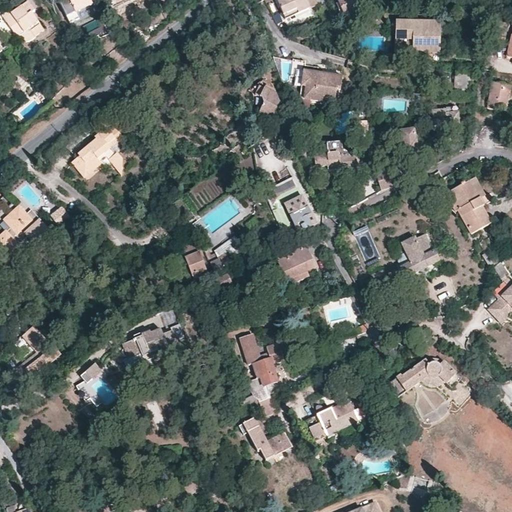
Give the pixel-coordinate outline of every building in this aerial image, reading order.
[(94,4),(91,0),(59,0),(73,24),(82,19),(78,13),(94,4)] [(277,0),(287,19),(319,4),(317,0),(277,0)] [(364,0),(340,0),(349,17),(365,12),(364,0)] [(0,29),(6,38),(14,32),(19,38),(31,29),(37,37),(46,30),(34,14),(38,11),(31,2),(17,12),(14,14),(11,11),(4,16),(0,10),(0,29)] [(98,11),(94,4),(78,13),(82,19),(98,11)] [(428,48),(441,49),(442,23),(397,23),(397,54),(428,56),(428,48)] [(440,68),(441,49),(428,48),(428,56),(427,67),(440,68)] [(291,78),(303,80),(304,72),(305,67),(305,63),(293,62),(291,78)] [(307,91),(305,102),(322,104),(323,101),(333,102),(335,90),(338,91),(340,78),(316,74),(304,72),(303,80),(302,90),(307,91)] [(455,97),(470,98),(472,75),(456,74),(455,97)] [(280,107),(273,89),(264,84),(260,86),(248,94),(255,98),(254,101),(262,106),(264,109),(259,117),(271,124),(280,107)] [(511,94),(511,90),(511,86),(493,84),(489,109),(500,111),(509,112),(511,94)] [(460,124),(458,108),(433,111),(435,133),(440,133),(441,140),(455,139),(454,125),(460,124)] [(370,136),(369,120),(360,120),(361,137),(370,136)] [(115,126),(109,131),(115,138),(107,145),(110,150),(124,137),(115,126)] [(90,151),(87,147),(78,154),(79,157),(72,162),(85,176),(101,163),(100,161),(106,157),(117,169),(122,165),(121,158),(117,153),(115,155),(110,150),(107,145),(115,138),(109,131),(106,127),(94,138),(95,139),(99,144),(90,151)] [(421,158),(416,130),(401,133),(406,161),(414,159),(421,158)] [(92,142),(87,147),(90,151),(99,144),(95,139),(92,142)] [(356,155),(344,156),(342,141),(327,143),(328,152),(315,154),(316,167),(328,166),(328,171),(341,170),(342,177),(352,176),(359,175),(356,155)] [(380,176),(383,194),(400,185),(398,180),(396,173),(380,176)] [(480,186),(475,177),(469,181),(479,198),(481,197),(486,194),(480,186)] [(479,198),(469,181),(446,195),(456,212),(458,211),(473,234),(493,222),(483,206),(486,205),(481,197),(479,198)] [(314,217),(305,200),(299,185),(279,193),(287,209),(299,234),(318,225),(314,217)] [(38,244),(51,233),(44,225),(30,210),(26,214),(20,207),(15,211),(6,219),(15,229),(9,234),(7,232),(0,238),(0,252),(5,258),(20,246),(18,244),(29,234),(38,244)] [(62,224),(70,216),(62,207),(51,215),(59,225),(62,224)] [(32,208),(30,210),(44,225),(46,223),(32,208)] [(441,260),(431,239),(429,239),(426,233),(417,237),(416,235),(401,242),(406,252),(410,261),(400,266),(405,277),(415,272),(428,266),(441,260)] [(214,252),(215,254),(217,253),(220,258),(230,253),(235,263),(232,265),(235,270),(249,264),(235,237),(214,252)] [(210,277),(198,245),(195,241),(181,246),(196,283),(210,277)] [(286,282),(309,272),(318,268),(313,258),(307,246),(276,261),(286,282)] [(503,259),(498,248),(490,251),(495,262),(503,259)] [(410,261),(406,252),(401,254),(399,261),(400,266),(410,261)] [(208,257),(215,272),(232,265),(235,263),(230,253),(220,258),(217,253),(215,254),(208,257)] [(392,285),(385,268),(372,274),(373,276),(380,291),(392,285)] [(311,276),(309,272),(286,282),(288,286),(311,276)] [(151,280),(148,273),(142,276),(145,282),(151,280)] [(234,284),(229,275),(218,281),(222,290),(234,284)] [(380,291),(373,276),(366,279),(373,294),(380,291)] [(511,310),(511,286),(508,290),(502,283),(491,292),(497,300),(486,309),(495,319),(506,310),(511,310)] [(511,310),(506,310),(495,319),(499,323),(506,316),(511,316),(511,310)] [(180,352),(190,346),(184,337),(190,333),(183,321),(167,331),(166,328),(156,334),(158,338),(150,342),(147,337),(146,336),(139,341),(141,344),(130,351),(131,353),(140,366),(150,359),(154,363),(158,363),(163,359),(163,357),(160,353),(165,349),(168,353),(177,348),(180,352)] [(360,328),(363,334),(366,333),(369,327),(368,324),(360,328)] [(43,356),(27,369),(33,377),(61,355),(50,342),(33,325),(26,331),(23,335),(43,356)] [(158,338),(156,334),(155,333),(147,337),(150,342),(158,338)] [(246,383),(250,392),(257,395),(257,396),(260,403),(261,402),(271,398),(267,387),(279,382),(276,373),(273,364),(286,359),(280,344),(267,348),(269,353),(259,357),(252,334),(240,339),(249,366),(253,365),(258,379),(246,383)] [(193,350),(190,346),(180,352),(183,357),(193,350)] [(163,357),(168,353),(165,349),(160,353),(163,357)] [(463,378),(444,361),(441,364),(438,362),(435,362),(434,362),(432,362),(429,363),(426,359),(404,375),(402,375),(385,387),(395,400),(421,382),(429,377),(431,379),(435,380),(439,380),(442,378),(453,388),(463,378)] [(86,373),(92,380),(101,372),(96,365),(86,373)] [(33,377),(27,369),(17,377),(20,380),(24,384),(33,377)] [(78,387),(85,402),(90,399),(97,407),(104,401),(92,387),(89,383),(92,380),(86,373),(81,377),(85,381),(78,387)] [(257,395),(250,392),(233,404),(238,413),(260,403),(257,396),(257,395)] [(277,411),(271,398),(261,402),(266,416),(277,411)] [(156,426),(165,422),(156,400),(147,403),(156,426)] [(360,420),(351,401),(333,410),(331,409),(320,415),(306,421),(316,442),(360,420)] [(311,408),(316,417),(327,411),(323,402),(311,408)] [(265,434),(256,417),(248,421),(244,423),(240,425),(244,434),(249,432),(265,462),(293,447),(285,432),(268,441),(265,434)] [(381,511),(376,500),(362,506),(349,511),(381,511)] [(455,510),(458,511),(480,511),(459,501),(455,510)]
